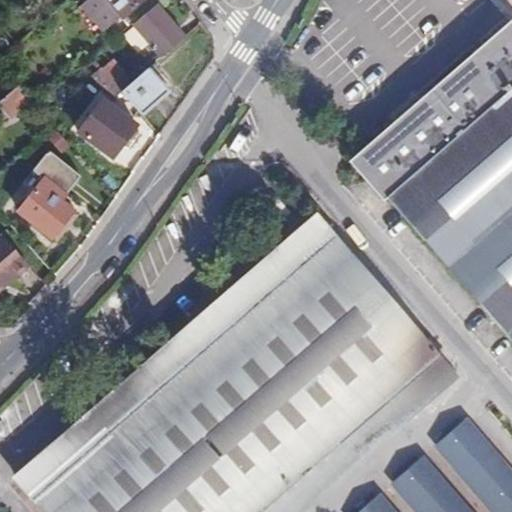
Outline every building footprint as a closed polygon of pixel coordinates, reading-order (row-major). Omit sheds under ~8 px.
[(123,34),(156,4),(153,0),(114,0),(126,13),(115,24),(123,34)] [(70,2),(54,17),(62,26),(78,12),(70,2)] [(168,51),(186,36),(160,6),(137,26),(161,54),(167,50),(168,51)] [(511,18),(349,159),(385,196),(511,340),(511,18)] [(103,70),(123,92),(129,86),(124,82),(128,77),(114,62),(103,70)] [(103,70),(102,68),(95,76),(115,98),(123,92),(103,70)] [(123,92),(143,113),(170,89),(150,68),(129,86),(123,92)] [(32,101),(18,86),(0,101),(0,123),(9,116),(11,119),(32,101)] [(101,99),(77,131),(112,155),(135,124),(101,99)] [(49,132),(44,146),(63,153),(69,139),(49,132)] [(40,183),(19,211),(57,239),(79,211),(62,199),(81,173),(48,150),(30,175),(40,183)] [(62,430),(10,476),(40,511),(301,511),(459,376),(439,353),(382,287),(335,232),(316,210),(62,430)] [(0,293),(28,269),(0,237),(0,293)] [(511,511),(511,467),(468,417),(433,446),(481,500),(491,511),(511,511)] [(475,511),(425,454),(391,484),(415,511),(475,511)] [(398,511),(381,492),(358,511),(398,511)]
